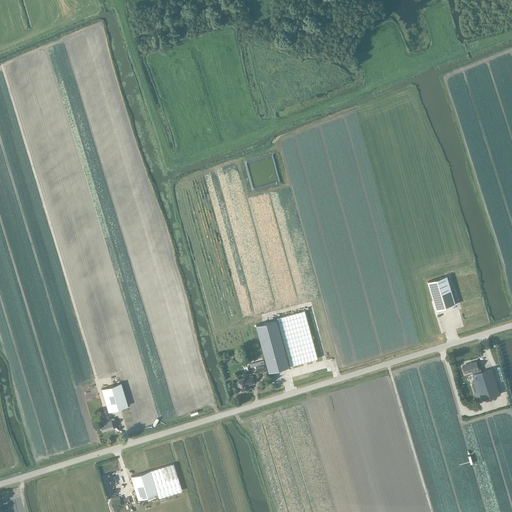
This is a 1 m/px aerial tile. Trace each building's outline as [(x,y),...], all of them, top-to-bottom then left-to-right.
[(456,304),(447,275),(428,281),(436,310),(456,304)] [(305,310),(277,318),(282,338),(290,366),(318,359),(305,310)] [(289,366),(277,319),(257,324),(264,353),(269,372),(289,366)] [(463,365),(465,373),(472,371),(473,374),(481,400),(500,394),(492,368),(481,372),(480,368),(478,368),(476,361),(463,365)] [(256,366),(258,373),(267,371),(265,364),(256,366)] [(237,383),(238,386),(239,386),(240,386),(241,390),(243,389),(244,390),(247,389),(247,388),(249,388),(248,384),(255,382),(253,375),(246,377),(246,376),(238,379),(239,382),(238,382),(237,383)] [(101,389),(108,412),(128,406),(121,383),(101,389)] [(111,420),(100,423),(102,431),(110,429),(110,430),(114,429),(113,426),(116,425),(114,418),(110,419),(111,420)] [(174,463),(150,470),(157,493),(159,498),(182,490),(174,463)] [(157,493),(150,470),(131,476),(138,499),(157,493)]
